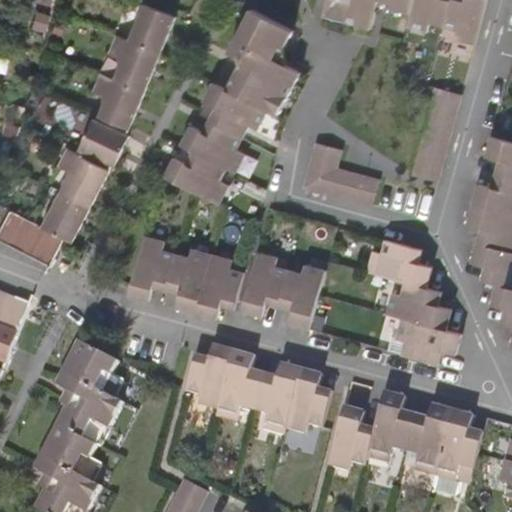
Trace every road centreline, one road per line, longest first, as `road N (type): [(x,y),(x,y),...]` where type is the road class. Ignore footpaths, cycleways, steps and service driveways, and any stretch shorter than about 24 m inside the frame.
road 1 (residential): [(0,269),(505,411)]
road 2 (residential): [(438,236),(504,0)]
road 3 (residential): [(438,236),(280,198),(297,135)]
road 4 (residential): [(505,411),(438,236)]
